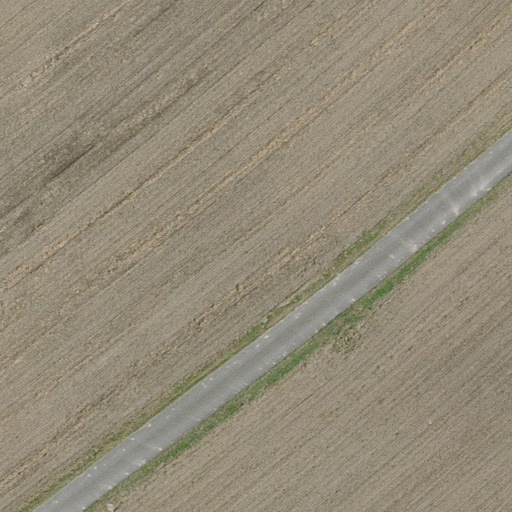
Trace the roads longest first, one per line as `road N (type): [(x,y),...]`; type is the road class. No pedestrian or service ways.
road 1 (track): [(511,153),(59,511)]
road 2 (motorway): [(0,164),(185,0)]
